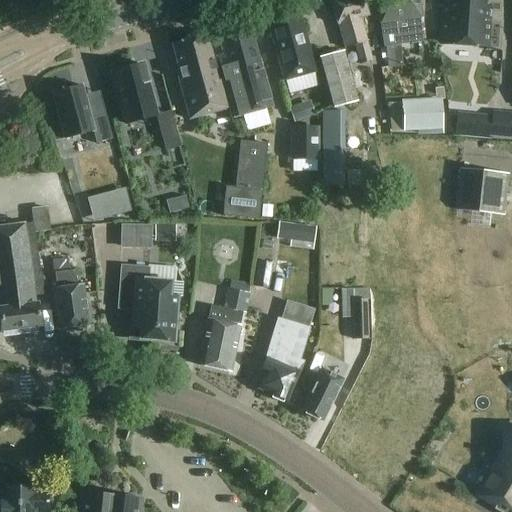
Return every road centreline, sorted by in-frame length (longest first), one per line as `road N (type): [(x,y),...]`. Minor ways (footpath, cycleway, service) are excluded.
road 1 (secondary): [(365,511),(303,464),(202,412),(84,390),(0,389)]
road 2 (tertiary): [(70,34),(194,0)]
